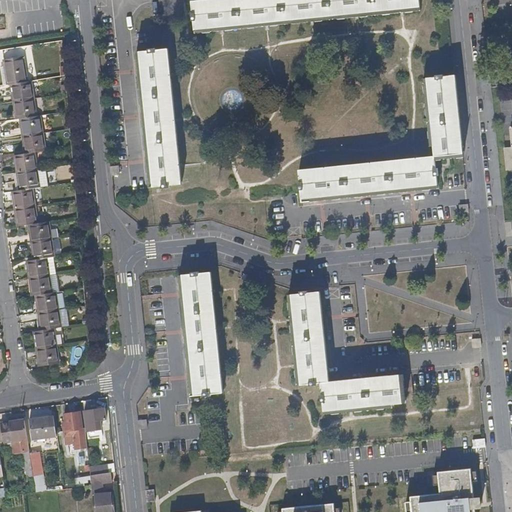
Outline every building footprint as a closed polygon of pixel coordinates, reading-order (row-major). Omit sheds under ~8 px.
[(191,0),(192,12),(190,13),(191,20),(193,20),(194,30),(222,27),(267,23),(311,18),(356,14),(402,9),(419,8),(418,0),(191,0)] [(147,50),(135,51),(150,187),(162,186),(162,188),(170,187),(169,185),(182,184),(180,166),(175,121),(170,75),(167,48),(155,50),(155,48),(147,48),(147,50)] [(24,82),(20,57),(1,59),(3,69),(5,85),(9,84),(24,82)] [(439,77),(430,78),(436,144),(437,156),(414,159),(327,167),(301,170),(302,183),(301,183),(301,190),(302,190),(304,203),(441,189),(440,176),(442,176),(441,168),(439,169),(438,160),(466,157),(458,75),(455,75),(447,76),(447,74),(439,75),(439,77)] [(436,144),(430,78),(427,78),(432,145),(436,144)] [(31,99),(28,81),(24,82),(9,84),(11,102),(30,99),(31,99)] [(33,116),(31,99),(30,99),(11,102),(14,119),(18,118),(33,116)] [(39,132),(37,115),(33,116),(18,118),(20,136),(29,134),(39,132)] [(42,150),(39,132),(29,134),(20,136),(23,153),(31,152),(42,150)] [(34,169),(31,152),(23,153),(12,155),(15,172),(28,170),(34,169)] [(118,165),(110,166),(111,174),(119,174),(118,165)] [(45,186),(42,168),(28,170),(15,172),(17,190),(29,188),(45,186)] [(32,205),(29,188),(17,190),(11,191),(13,208),(27,206),(32,205)] [(35,223),(32,205),(27,206),(13,208),(16,226),(27,224),(35,223)] [(471,205),(462,206),(463,214),(472,214),(471,205)] [(49,239),(46,221),(35,223),(27,224),(30,242),(49,239)] [(52,256),(49,239),(30,242),(32,259),(44,257),(52,256)] [(47,275),(44,257),(32,259),(25,260),(28,278),(47,275)] [(191,274),(179,275),(191,397),(203,395),(204,397),(211,396),(211,394),(223,393),(211,272),(199,273),(199,271),(191,272),(191,274)] [(50,293),(47,275),(28,278),(31,296),(34,295),(50,293)] [(405,374),(329,381),(321,292),(309,292),(309,290),(301,291),(301,293),(289,294),(298,385),(311,384),(311,386),(319,385),(318,384),(323,384),(324,393),(322,393),(323,402),(325,402),(325,411),(391,404),(408,402),(405,374)] [(56,309),(54,292),(50,293),(34,295),(37,312),(56,309)] [(59,327),(56,309),(37,312),(40,330),(52,328),(59,327)] [(54,345),(52,328),(40,330),(32,331),(35,349),(54,345)] [(483,339),(474,340),(475,349),(484,348),(483,339)] [(57,363),(54,345),(35,349),(38,366),(57,363)] [(326,414),(391,407),(391,404),(325,411),(326,414)] [(103,408),(85,411),(87,430),(96,429),(95,424),(99,424),(98,420),(104,420),(103,408)] [(87,448),(86,436),(85,428),(83,429),(81,412),(64,415),(66,425),(63,425),(65,445),(75,443),(76,450),(87,448)] [(37,419),(28,421),(31,441),(37,441),(44,440),(55,438),(52,417),(48,418),(37,419)] [(28,451),(23,421),(0,424),(3,442),(21,439),(23,451),(28,451)] [(147,421),(138,422),(139,430),(148,430),(147,421)] [(32,475),(42,474),(38,451),(28,453),(32,475)] [(412,511),(475,511),(475,509),(474,498),(472,481),(471,471),(471,469),(438,472),(438,475),(439,485),(440,494),(411,497),(411,502),(412,511)] [(110,482),(109,473),(101,474),(90,475),(91,487),(94,511),(114,511),(113,505),(113,494),(102,495),(100,483),(110,482)] [(32,475),(35,494),(45,492),(42,474),(32,475)] [(481,497),(474,498),(475,509),(482,508),(481,497)]
